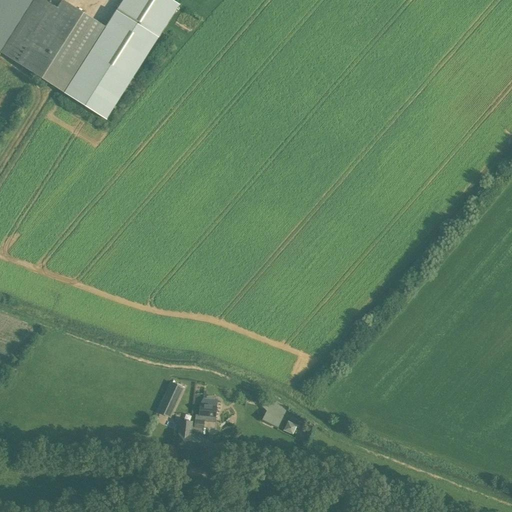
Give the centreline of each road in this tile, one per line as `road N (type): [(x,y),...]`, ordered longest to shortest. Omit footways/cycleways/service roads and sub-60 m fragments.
road 1 (unclassified): [(421,511),(303,473),(238,464),(175,468)]
road 2 (unclassified): [(175,468),(0,508)]
road 3 (unclassified): [(0,458),(175,468)]
